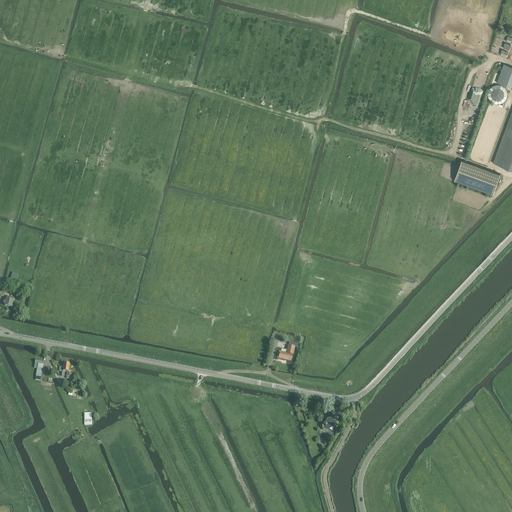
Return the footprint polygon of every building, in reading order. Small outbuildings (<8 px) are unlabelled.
[(511,85),(511,66),(504,64),(497,83),(511,88),(511,85)] [(501,86),(497,85),(493,87),(490,89),(489,93),(489,97),(490,101),(493,103),(496,104),(500,105),(503,103),(506,101),(508,98),(508,94),(507,90),(504,87),(501,86)] [(511,111),(493,163),(511,169),(511,111)] [(459,159),(452,179),(490,193),(498,173),(459,159)] [(14,301),(14,298),(9,297),(9,300),(6,299),(5,306),(13,308),(14,301)] [(281,361),(281,359),(291,361),(293,355),(295,347),(288,346),(287,354),(280,352),(279,356),(277,356),(277,359),(277,360),(281,361)] [(38,364),(42,365),(43,360),(35,359),(34,368),(37,368),(35,380),(41,380),(42,369),(37,368),(38,364)] [(60,371),(62,372),(62,376),(64,376),(65,372),(67,372),(66,378),(69,379),(70,372),(69,372),(70,365),(69,364),(67,364),(64,364),(63,368),(60,367),(60,368),(59,371),(60,371)] [(321,418),(322,417),(322,418),(323,418),(327,420),(325,424),(324,424),(324,427),(332,431),(335,426),(336,426),(335,425),(336,425),(340,424),(340,421),(335,422),(334,421),(328,418),(327,414),(321,415),(321,418)]
